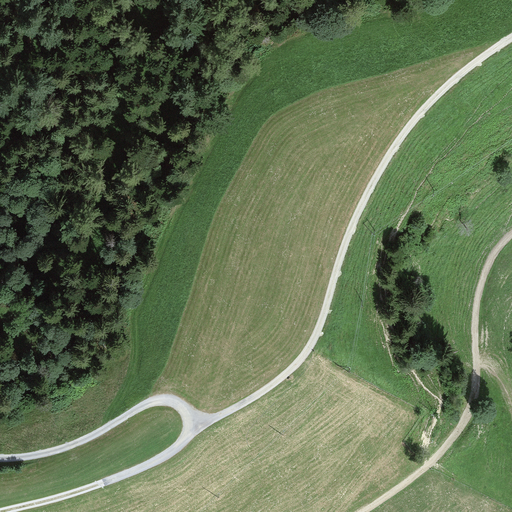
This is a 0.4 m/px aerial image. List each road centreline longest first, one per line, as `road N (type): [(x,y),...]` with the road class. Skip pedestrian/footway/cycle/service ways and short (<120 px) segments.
road 1 (track): [(511,36),(459,73),(402,131),(349,225),(322,315),(296,366),(226,412),(191,423),(184,440),(151,463),(0,511)]
road 2 (track): [(104,429),(130,378),(134,316),(177,205),(252,71),(286,50),(449,0)]
road 3 (track): [(511,232),(483,277),(475,404),(432,462),(360,511)]
road 4 (track): [(0,458),(57,450),(158,400),(175,402),(191,423)]
